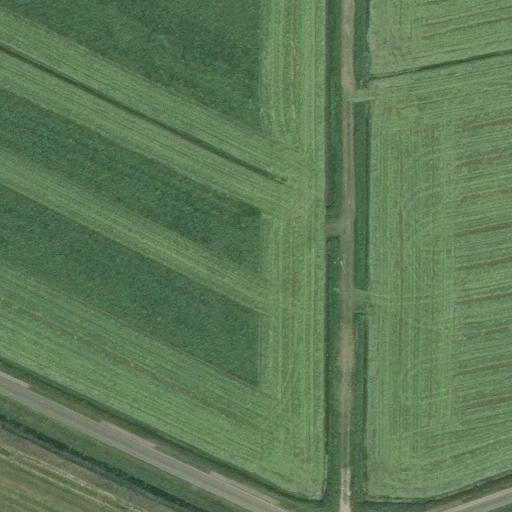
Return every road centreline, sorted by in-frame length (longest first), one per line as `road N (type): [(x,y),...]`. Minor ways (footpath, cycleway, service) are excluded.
road 1 (unclassified): [(511,495),(464,511),(269,511),(0,385)]
road 2 (track): [(347,0),(344,511)]
